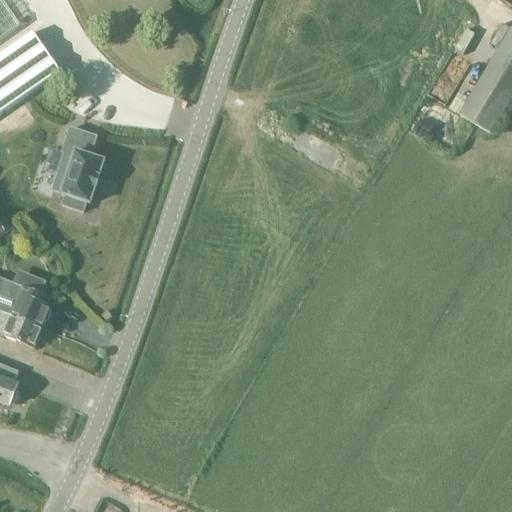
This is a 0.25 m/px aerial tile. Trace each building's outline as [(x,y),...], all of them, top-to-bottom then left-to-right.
[(0,0),(0,39),(19,27),(0,0)] [(511,97),(511,31),(459,116),(490,135),(511,97)] [(0,116),(61,74),(32,33),(0,56),(0,116)] [(83,214),(86,204),(90,205),(96,189),(97,189),(100,180),(99,179),(104,163),(90,159),(97,138),(70,130),(62,154),(65,155),(53,192),(62,195),(62,196),(66,197),(63,207),(83,214)] [(8,292),(0,310),(0,312),(42,329),(50,308),(43,305),(46,298),(25,290),(11,285),(8,292)] [(0,336),(34,349),(42,329),(0,312),(0,336)] [(0,403),(5,406),(10,408),(19,386),(14,385),(18,374),(0,366),(0,403)]
